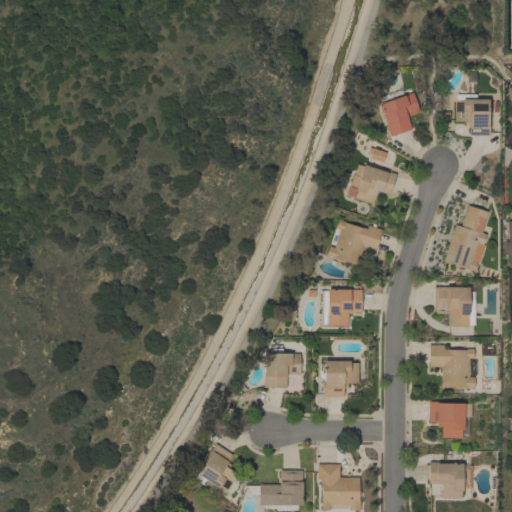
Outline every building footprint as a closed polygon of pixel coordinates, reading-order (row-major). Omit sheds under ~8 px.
[(376,96),(399,89),(401,95),(403,94),(404,95),(411,92),(418,112),(406,116),(410,128),(389,136),(377,103),(378,103),(376,96)] [(454,93),(474,93),(474,99),(487,99),(487,118),(488,118),(488,135),(468,134),(468,126),(463,126),(463,121),(453,121),(453,100),(454,100),(454,93)] [(388,194),(379,191),(376,190),(371,204),(352,197),(354,190),(353,190),(362,164),(382,171),(382,169),(395,174),(388,194)] [(480,232),(485,234),(482,244),(483,244),(476,262),(475,262),(472,271),(466,268),(442,260),(454,224),(459,226),(466,204),(487,211),(480,232)] [(324,256),(328,245),(332,247),(338,229),(334,228),(337,219),(344,221),(344,222),(360,227),(360,226),(365,228),(366,225),(381,229),(374,250),(362,246),(356,265),(343,261),(342,262),(324,256)] [(511,254),(507,254),(503,250),(503,245),(507,241),(505,220),(511,220),(511,254)] [(472,291),(472,324),(467,324),(467,326),(446,326),(446,309),(432,309),(432,286),(467,286),(467,290),(472,291)] [(319,323),(320,290),(326,290),(326,289),(360,289),(359,311),(346,311),(346,325),(326,325),(326,323),(319,323)] [(262,387),(263,352),(266,353),(270,348),(270,344),(280,345),(280,353),(282,353),(282,351),(286,352),(286,353),(299,353),(299,374),(285,373),(285,387),(262,387)] [(474,360),(474,374),(467,374),(467,377),(473,377),(472,387),(453,387),(453,386),(439,386),(439,366),(427,366),(427,344),(442,344),(442,348),(446,348),(446,349),(464,349),(464,348),(472,348),(472,358),(467,358),(467,360),(474,360)] [(348,360),(348,362),(356,362),(356,383),(346,383),(346,387),(341,387),(342,396),(321,396),(321,387),(322,387),(322,360),(348,360)] [(467,435),(460,435),(460,437),(440,437),(440,426),(435,426),(435,422),(426,422),(427,401),(448,401),(448,403),(470,403),(469,416),(467,416),(467,435)] [(231,454),(226,462),(229,464),(227,468),(235,474),(224,491),(222,489),(217,496),(202,486),(205,480),(195,474),(206,457),(205,456),(213,443),(231,454)] [(468,465),(468,488),(461,488),(461,490),(459,490),(459,498),(439,498),(440,483),(435,483),(427,483),(427,461),(441,461),(441,463),(461,463),(461,465),(468,465)] [(337,464),(337,476),(358,477),(358,510),(347,510),(347,505),(329,505),(329,509),(319,509),(319,502),(320,502),(320,482),(319,482),(319,479),(315,479),(315,464),(337,464)] [(295,509),(288,509),(288,510),(274,510),(274,508),(262,508),(262,505),(257,504),(257,484),(278,484),(278,470),(301,470),(300,505),(295,505),(295,509)]
